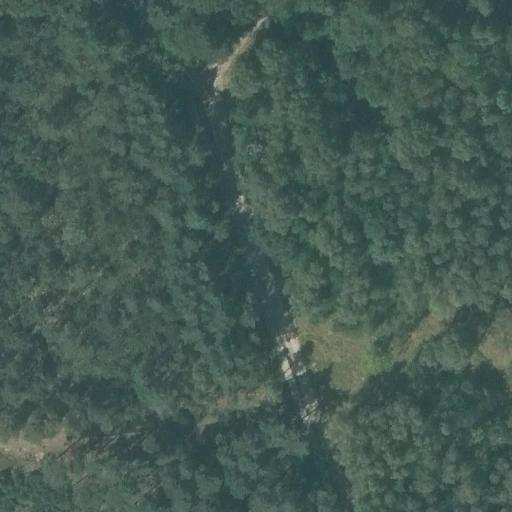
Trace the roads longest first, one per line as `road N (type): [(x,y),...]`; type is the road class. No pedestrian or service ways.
road 1 (track): [(352,511),(198,106),(132,0)]
road 2 (track): [(319,423),(0,453)]
road 3 (track): [(393,0),(267,19),(238,42),(198,106)]
